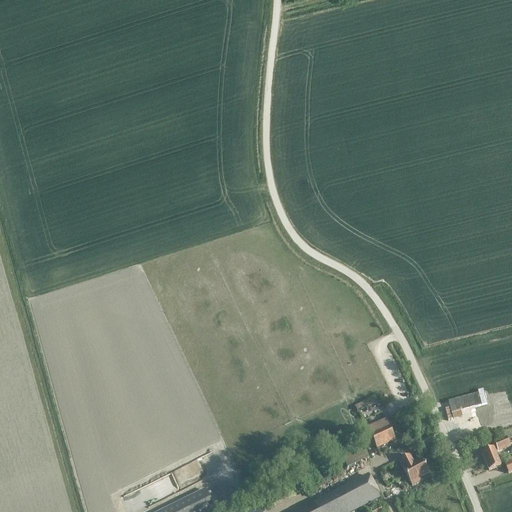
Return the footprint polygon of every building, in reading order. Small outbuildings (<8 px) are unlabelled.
[(385,421),(367,429),(376,450),(395,442),(394,441),(385,421)] [(494,450),(482,454),(489,472),(501,467),(497,454),(511,449),(508,439),(492,445),(494,450)] [(348,469),(368,461),(362,446),(341,455),(348,469)] [(419,479),(428,474),(422,461),(414,465),(409,457),(398,462),(410,484),(410,483),(412,487),(421,482),(419,479)] [(316,511),(356,511),(380,500),(368,478),(314,506),(316,511)] [(214,511),(204,491),(161,511),(214,511)]
